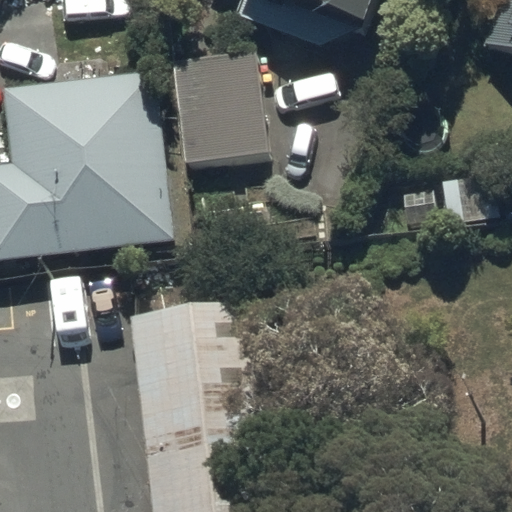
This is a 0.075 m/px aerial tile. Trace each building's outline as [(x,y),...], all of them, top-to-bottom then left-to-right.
[(295,0),(367,28),(378,0),(295,0)] [(511,0),(505,0),(485,54),(511,64),(511,0)] [(177,66),(185,166),(269,157),(259,58),(177,66)] [(12,165),(0,166),(0,264),(176,244),(156,73),(4,90),(12,165)] [(135,322),(157,511),(278,511),(254,308),(135,322)]
